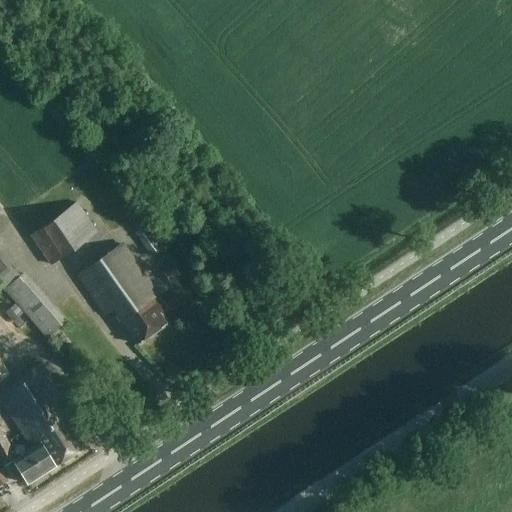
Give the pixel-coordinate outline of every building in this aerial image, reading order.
[(30,234),(51,263),(99,232),(76,202),(30,234)] [(134,233),(151,256),(164,247),(147,224),(134,233)] [(165,309),(156,296),(157,296),(122,245),(78,275),(105,314),(113,309),(138,345),(167,325),(159,314),(165,309)] [(10,264),(0,273),(0,286),(15,304),(23,313),(45,339),(47,338),(68,320),(24,271),(19,275),(10,264)] [(179,275),(172,265),(162,272),(169,282),(179,275)] [(5,312),(13,322),(22,314),(14,305),(5,312)] [(0,396),(28,439),(44,429),(52,424),(46,415),(65,403),(39,364),(12,381),(0,362),(0,396)] [(83,432),(65,403),(46,415),(52,424),(44,429),(50,437),(40,444),(54,466),(84,448),(76,436),(83,432)] [(0,429),(0,462),(3,467),(12,462),(26,484),(54,466),(40,444),(50,437),(44,429),(28,439),(34,448),(18,458),(0,429)] [(5,472),(0,475),(0,484),(4,490),(13,484),(5,472)]
